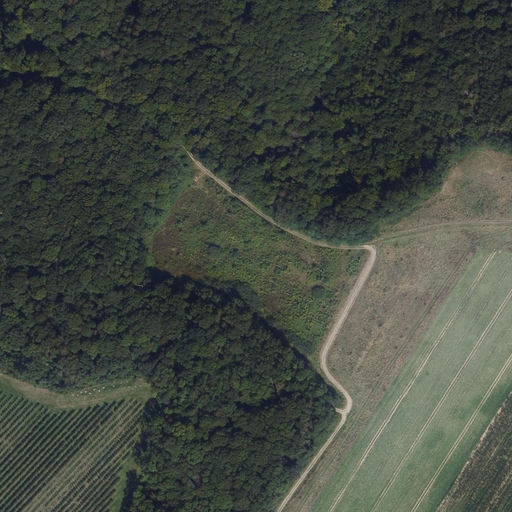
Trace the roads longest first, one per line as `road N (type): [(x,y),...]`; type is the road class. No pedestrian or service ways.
road 1 (track): [(511,232),(452,232),(344,252),(313,244),(274,226),(149,120),(38,75),(0,83)]
road 2 (track): [(369,248),(318,361),(343,393),(347,418),(290,511)]
